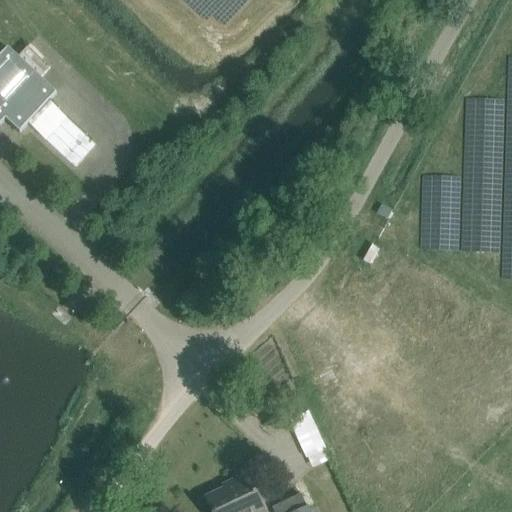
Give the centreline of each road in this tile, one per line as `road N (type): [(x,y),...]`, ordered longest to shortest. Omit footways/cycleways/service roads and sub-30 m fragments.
road 1 (unclassified): [(210,367),(309,273),(466,0)]
road 2 (unknown): [(210,367),(250,426),(298,460),(326,511)]
road 3 (track): [(210,367),(92,511)]
road 4 (unknown): [(245,334),(305,349),(413,328)]
